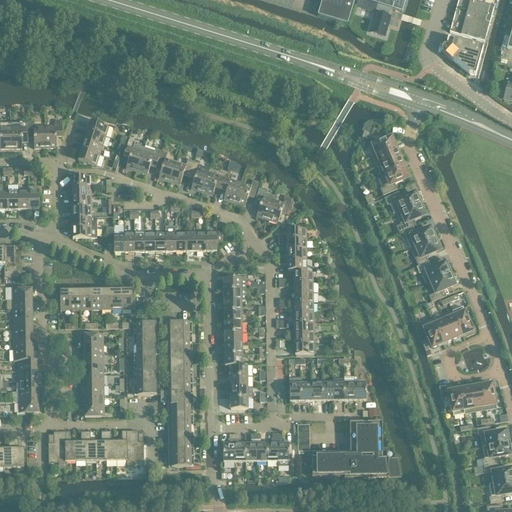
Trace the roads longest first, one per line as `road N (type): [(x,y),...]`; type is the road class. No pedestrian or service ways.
road 1 (secondary): [(421,103),(108,0)]
road 2 (residential): [(511,408),(408,150),(413,122)]
road 3 (residential): [(273,429),(270,270),(258,240)]
road 4 (residential): [(49,428),(39,241)]
road 5 (unclassified): [(511,122),(428,58),(444,0)]
road 6 (residential): [(207,276),(129,277),(55,247)]
road 7 (residential): [(210,430),(207,276)]
road 8 (residential): [(152,469),(150,426),(49,428)]
